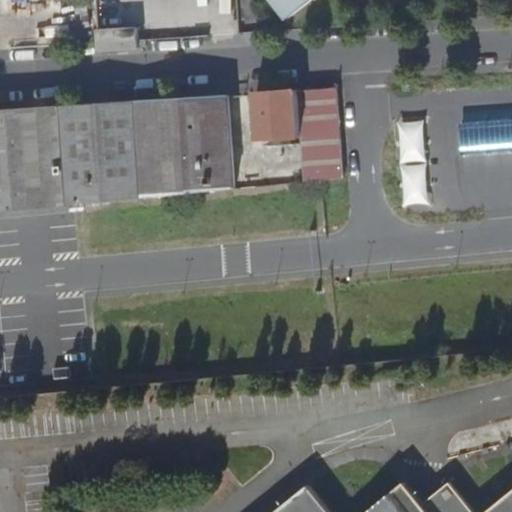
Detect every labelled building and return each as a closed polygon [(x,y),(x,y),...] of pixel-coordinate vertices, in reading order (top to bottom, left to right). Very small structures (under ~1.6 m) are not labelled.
[(276,0),(295,23),(323,0),(276,0)] [(103,31),(104,42),(141,40),(139,28),(103,31)] [(100,42),(101,52),(142,49),(141,40),(104,42),(100,42)] [(265,92),(268,136),(309,134),(311,181),(321,180),(351,177),(345,87),(265,92)] [(146,99),(151,197),(185,193),(243,187),(236,94),(146,99)] [(69,104),(77,205),(134,199),(151,197),(146,99),(69,104)] [(0,108),(0,157),(3,212),(77,205),(69,104),(0,108)] [(511,115),(464,118),(465,146),(511,143),(511,115)] [(406,201),(432,201),(431,118),(405,118),(406,201)] [(511,511),(511,496),(493,511),(486,511),(460,480),(433,502),(413,477),(368,511),(344,511),(319,481),(279,511),(511,511)]
